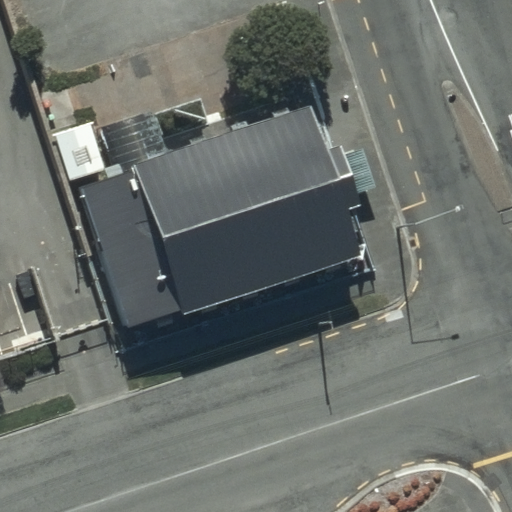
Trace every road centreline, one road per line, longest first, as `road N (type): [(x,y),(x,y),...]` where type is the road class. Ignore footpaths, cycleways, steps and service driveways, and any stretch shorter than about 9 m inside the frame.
road 1 (tertiary): [(511,365),(71,511)]
road 2 (residential): [(427,0),(511,241)]
